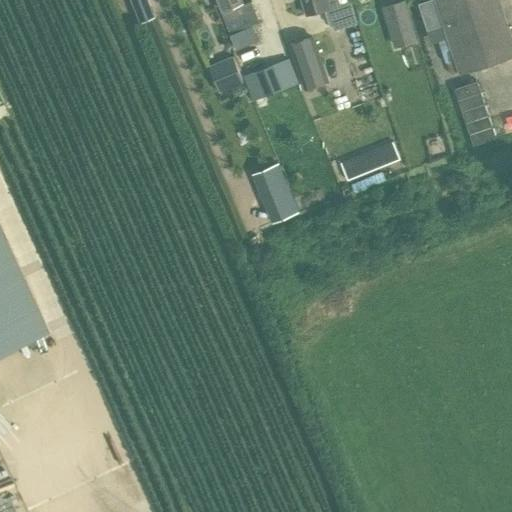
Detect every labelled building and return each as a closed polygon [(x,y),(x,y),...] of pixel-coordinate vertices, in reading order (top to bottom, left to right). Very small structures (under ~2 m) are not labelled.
[(217,0),(222,11),(239,4),(237,0),(217,0)] [(349,0),(301,0),(306,14),(327,8),(333,30),(356,23),(349,0)] [(394,47),(418,40),(405,0),(400,0),(382,6),(394,47)] [(459,75),(511,57),(511,38),(499,0),(430,0),(418,4),(427,30),(443,25),(459,75)] [(229,34),(259,22),(251,1),(221,13),(229,34)] [(234,51),(258,41),(252,25),(227,35),(234,51)] [(318,55),(333,50),(326,32),(290,44),(305,88),(327,81),(318,55)] [(233,57),(209,67),(220,92),(243,82),(233,57)] [(253,100),(298,83),(288,59),(244,76),(253,100)] [(478,82),(455,89),(473,146),(496,139),(478,82)] [(400,158),(393,141),(340,163),(347,180),(400,158)] [(295,201),(284,176),(258,187),(269,212),(295,201)] [(0,351),(47,330),(0,227),(0,351)]
